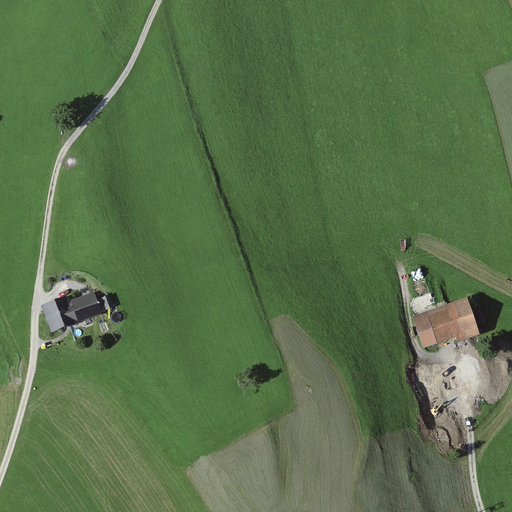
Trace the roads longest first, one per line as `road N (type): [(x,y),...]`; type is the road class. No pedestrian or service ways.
road 1 (track): [(159,0),(121,78),(63,150),(31,375),(0,477)]
road 2 (track): [(400,266),(415,347),(448,361),(461,384),(481,511)]
